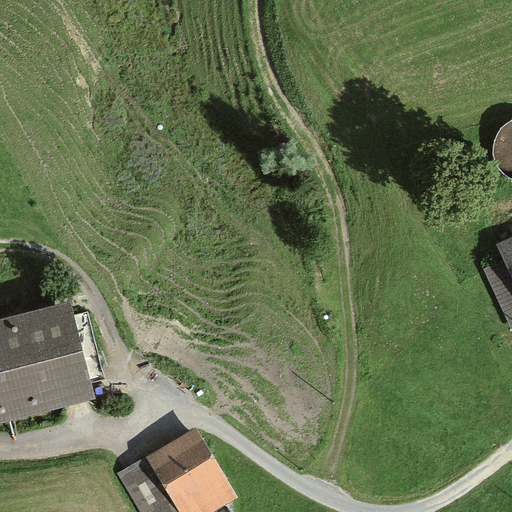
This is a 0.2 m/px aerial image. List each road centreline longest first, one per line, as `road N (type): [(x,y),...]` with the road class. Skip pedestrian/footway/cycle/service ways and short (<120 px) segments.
road 1 (track): [(321,495),(351,374),(339,214),(332,182),(261,61),(254,0)]
road 2 (residential): [(369,511),(321,495),(158,393)]
road 3 (residential): [(511,449),(466,484),(404,511)]
